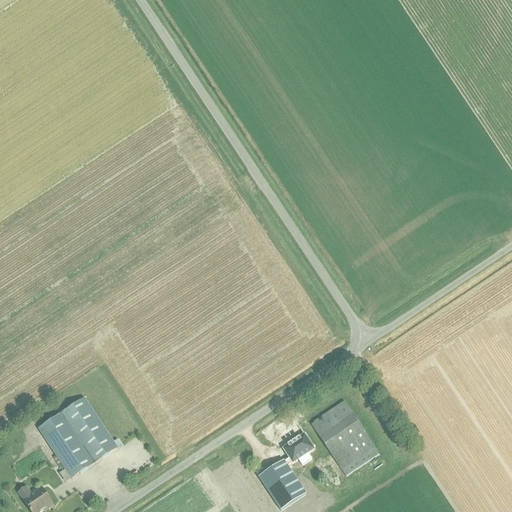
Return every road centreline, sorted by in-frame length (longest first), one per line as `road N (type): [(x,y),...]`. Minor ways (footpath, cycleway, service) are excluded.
road 1 (unclassified): [(367,342),(140,0)]
road 2 (unclassified): [(114,511),(367,342)]
road 3 (unclassified): [(367,342),(511,244)]
